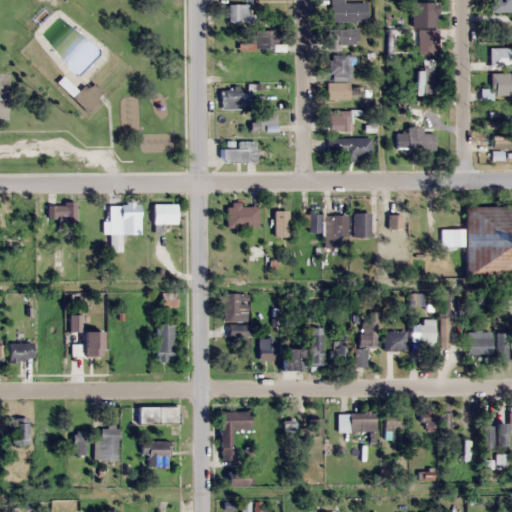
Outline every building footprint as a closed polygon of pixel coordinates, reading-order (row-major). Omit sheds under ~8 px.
[(329,0),(330,21),(366,21),(366,2),(344,2),(343,0),(329,0)] [(511,11),(511,0),(491,0),(492,11),(511,11)] [(411,26),(437,26),(437,2),(411,2),(411,26)] [(248,22),(248,4),(227,4),(227,22),(248,22)] [(357,44),(357,29),(327,29),(327,44),(357,44)] [(436,29),(414,29),(414,56),(436,56),(436,29)] [(238,49),(274,49),(274,30),(249,30),(249,41),(238,41),(238,49)] [(488,68),(511,67),(511,47),(488,48),(488,68)] [(326,81),(326,98),(351,98),(350,54),(328,54),(328,81),(326,81)] [(249,79),(249,56),(224,56),(224,79),(249,79)] [(414,68),(414,95),(435,95),(435,68),(414,68)] [(511,72),(490,73),(490,95),(511,94),(511,72)] [(76,91),(61,76),(55,82),(83,112),(103,93),(89,79),(76,91)] [(219,89),(219,108),(249,108),(249,89),(219,89)] [(325,111),(325,131),(352,131),(352,111),(325,111)] [(274,114),(249,114),(249,130),(262,130),(262,125),(274,125),(274,114)] [(421,126),(405,126),(405,134),(395,134),(395,150),(433,150),(433,133),(421,133),(421,126)] [(325,153),(341,153),(341,159),(369,159),(369,138),(325,138),(325,153)] [(256,162),(256,149),(287,149),(287,141),(240,141),(240,147),(219,148),(219,162),(256,162)] [(47,220),(74,220),(74,203),(47,203),(47,220)] [(138,203),(107,203),(107,234),(138,234),(138,203)] [(174,223),(174,204),(153,204),(153,223),(174,223)] [(257,204),(226,204),(226,227),(257,227),(257,204)] [(511,275),(511,206),(464,206),(464,276),(511,275)] [(287,210),(273,210),(273,236),(287,236),(287,210)] [(319,231),(319,210),(306,210),(306,231),(319,231)] [(331,246),(346,246),(345,214),(331,215),(331,246)] [(23,236),(0,235),(0,252),(23,252),(23,236)] [(160,306),(176,306),(176,292),(160,292),(160,306)] [(246,321),(246,293),(221,293),(221,321),(246,321)] [(376,312),(358,312),(356,367),(364,367),(364,348),(375,348),(376,312)] [(433,345),(433,321),(415,321),(415,345),(433,345)] [(173,323),(154,323),(154,361),(173,361),(173,323)] [(228,337),(246,337),(246,325),(228,325),(228,337)] [(405,350),(404,330),(382,331),(383,351),(405,350)] [(100,331),(83,331),(83,356),(100,356),(100,331)] [(490,354),(490,331),(465,331),(465,354),(490,354)] [(495,361),(506,361),(506,332),(495,332),(495,361)] [(322,362),(322,334),(309,334),(309,362),(322,362)] [(257,360),(272,360),(272,337),(257,337),(257,360)] [(346,362),(346,340),(329,340),(329,362),(346,362)] [(6,342),(6,361),(32,361),(32,342),(6,342)] [(445,356),(454,359),(458,347),(449,344),(445,356)] [(301,358),(301,348),(281,348),(281,370),(295,370),(295,358),(301,358)] [(178,423),(178,406),(136,406),(136,423),(178,423)] [(219,460),(232,459),(231,428),(248,428),(247,410),(217,411),(219,460)] [(373,412),(336,412),(336,429),(373,429),(373,412)] [(418,412),(418,430),(433,430),(433,412),(418,412)] [(449,412),(438,412),(438,427),(449,427),(449,412)] [(394,429),(402,429),(402,413),(382,413),(382,440),(394,440),(394,429)] [(12,445),(27,445),(27,418),(12,418),(12,445)] [(320,438),(320,418),(307,418),(307,428),(298,428),(298,438),(320,438)] [(282,420),(282,432),(292,432),(292,420),(282,420)] [(48,452),(48,421),(36,421),(36,443),(44,443),(44,452),(48,452)] [(480,447),(492,447),(492,425),(480,425),(480,447)] [(116,428),(98,428),(98,456),(116,456),(116,428)] [(71,454),(86,454),(86,431),(71,431),(71,454)] [(142,441),(142,467),(166,467),(166,441),(142,441)] [(418,482),(431,481),(430,471),(417,472),(418,482)] [(491,511),(492,502),(483,502),(483,511),(491,511)]
